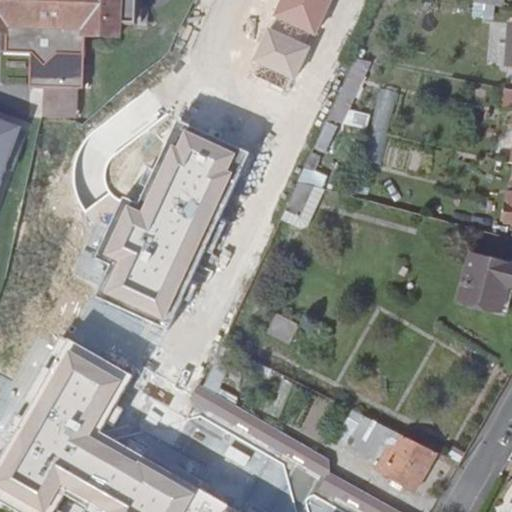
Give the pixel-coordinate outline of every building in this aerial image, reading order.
[(0,0),(0,45),(1,45),(0,61),(0,63),(12,63),(40,56),(85,70),(86,49),(116,51),(118,36),(140,37),(140,21),(132,21),(133,0),(0,0)] [(254,81),(283,95),(290,81),(295,84),(310,53),(304,50),(311,37),(316,39),(334,0),(285,0),(276,20),(282,23),(275,37),(270,34),(251,73),(257,76),(254,81)] [(505,0),(477,0),(477,5),(505,8),(505,0)] [(40,56),(12,63),(0,63),(0,66),(27,68),(26,100),(83,102),(85,70),(40,56)] [(511,107),(511,102),(511,91),(501,90),(498,105),(511,107)] [(344,124),(367,127),(370,113),(346,109),(344,124)] [(379,112),(372,132),(385,136),(391,115),(379,112)] [(0,191),(22,131),(0,123),(0,191)] [(106,305),(169,334),(241,179),(234,175),(244,155),(185,127),(176,148),(169,145),(139,208),(124,201),(105,244),(113,248),(105,266),(111,269),(105,282),(115,286),(106,305)] [(287,211),(302,217),(315,187),(300,183),(287,211)] [(511,195),(505,195),(503,222),(511,223),(511,195)] [(511,288),(511,267),(471,256),(458,298),(501,312),(509,288),(511,288)] [(276,313),(266,333),(290,345),(300,324),(276,313)] [(133,380),(69,343),(0,462),(0,505),(12,511),(57,511),(65,499),(88,511),(87,511),(232,511),(101,436),(133,380)] [(402,435),(357,413),(340,447),(385,469),(402,435)] [(442,455),(402,435),(385,469),(383,473),(388,476),(387,478),(399,484),(408,489),(421,496),(442,455)] [(405,495),(408,489),(399,484),(396,490),(405,495)]
